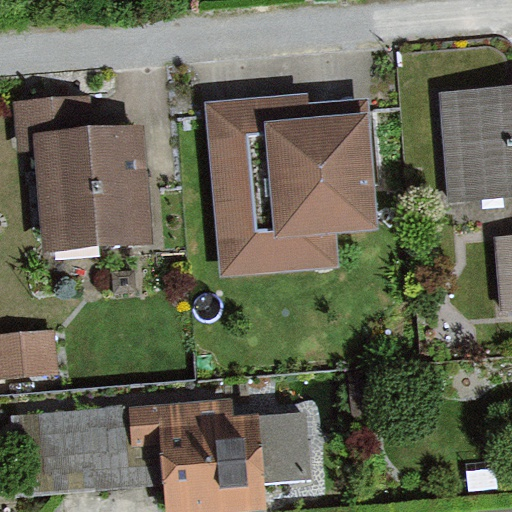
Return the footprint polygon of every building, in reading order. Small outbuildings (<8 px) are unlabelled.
[(511,91),(441,96),(447,196),(511,191),(511,91)] [(379,230),(369,99),(304,104),(304,95),(203,102),(216,279),(342,270),(339,233),(379,230)] [(19,100),(23,154),(36,153),(43,249),(154,242),(146,122),(76,127),(74,96),(19,100)] [(511,237),(496,239),(500,311),(511,310),(511,237)] [(58,333),(0,336),(0,375),(60,373),(58,333)] [(229,416),(228,401),(130,407),(133,449),(163,447),(165,482),(166,511),(200,511),(263,509),(262,484),(258,414),(229,416)] [(133,449),(130,407),(12,413),(16,490),(165,482),(163,447),(133,449)] [(305,412),(258,414),(262,484),(309,482),(305,412)]
